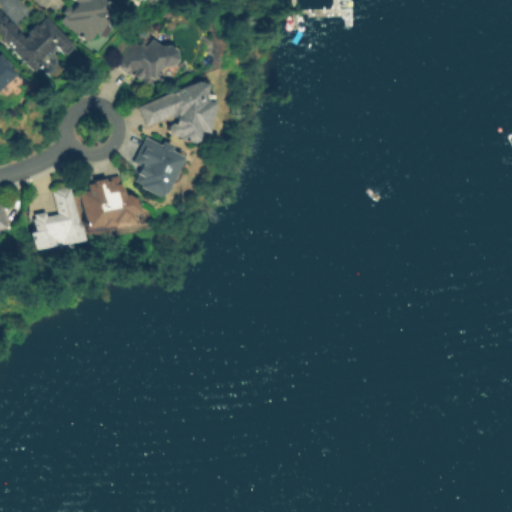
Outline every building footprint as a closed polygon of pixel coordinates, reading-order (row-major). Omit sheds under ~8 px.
[(104,0),(111,5),(105,13),(110,17),(97,34),(95,33),(88,43),(59,21),(64,15),(62,13),(67,6),(71,9),(76,3),(71,0),(104,0)] [(57,30),(73,47),(63,56),(54,47),(46,55),(44,52),(37,59),(41,63),(32,72),(0,38),(0,12),(24,38),(45,18),(57,30)] [(164,67),(148,87),(145,87),(142,85),(141,80),(139,78),(145,70),(134,71),(130,75),(118,66),(132,48),(137,52),(146,40),(150,44),(153,39),(162,46),(170,46),(176,51),(177,60),(172,66),(164,67)] [(0,57),(9,66),(7,68),(14,76),(0,87),(0,57)] [(146,125),(139,107),(197,82),(207,84),(203,99),(208,100),(211,107),(208,117),(205,130),(198,129),(196,140),(192,143),(179,140),(179,137),(170,135),(168,131),(170,125),(174,123),(175,120),(172,114),(146,125)] [(157,197),(139,187),(140,184),(133,181),(140,166),(132,162),(145,138),(160,146),(162,142),(172,147),(170,151),(182,158),(164,192),(157,197)] [(86,228),(80,193),(88,191),(87,185),(95,184),(94,181),(117,177),(121,197),(129,196),(134,201),(136,224),(113,228),(113,225),(100,227),(100,225),(86,228)] [(57,190),(65,188),(66,190),(68,190),(75,225),(77,224),(80,240),(68,243),(69,248),(46,252),(45,247),(33,249),(29,234),(34,233),(32,220),(34,219),(33,215),(43,213),(44,218),(56,216),(52,192),(55,191),(55,190),(57,190)]
